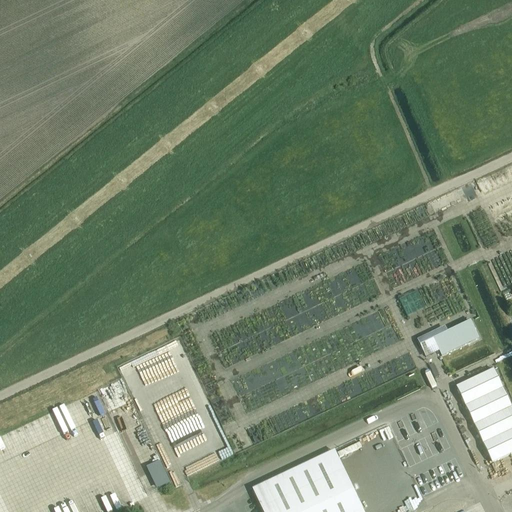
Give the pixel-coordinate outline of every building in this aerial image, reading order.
[(434,341),(442,358),(479,340),(471,323),(434,341)] [(183,342),(121,364),(131,393),(135,395),(169,382),(172,376),(172,369),(178,367),(179,364),(173,364),(172,363),(166,365),(164,360),(172,360),(172,359),(176,350),(178,354),(178,346),(182,357),(178,359),(179,362),(182,364),(190,364),(182,360),(183,357),(182,354),(185,348),(183,342)] [(511,409),(493,370),(456,388),(492,465),(511,455),(511,409)] [(110,411),(119,429),(141,418),(133,400),(110,411)] [(114,457),(133,503),(150,495),(142,478),(148,475),(136,447),(127,450),(128,451),(114,457)] [(163,461),(149,468),(160,490),(174,483),(163,461)] [(331,511),(309,465),(253,492),(262,511),(331,511)]
